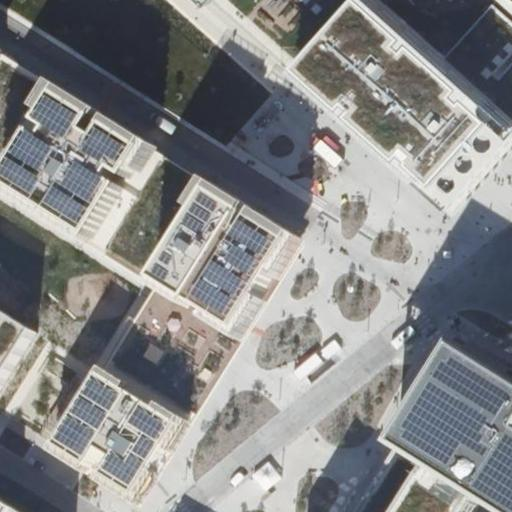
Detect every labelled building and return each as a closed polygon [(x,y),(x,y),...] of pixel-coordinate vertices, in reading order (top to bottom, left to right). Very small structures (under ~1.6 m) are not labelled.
[(511,19),(493,2),(446,54),(383,0),(225,0),(236,9),(296,62),(455,204),(511,139),(511,19)] [(0,180),(162,282),(60,447),(141,499),(301,245),(0,55),(0,180)] [(0,309),(0,395),(38,334),(0,309)] [(511,511),(511,378),(461,346),(356,511),(472,511),(480,500),(500,511),(511,511)] [(20,511),(0,499),(0,511),(20,511)]
